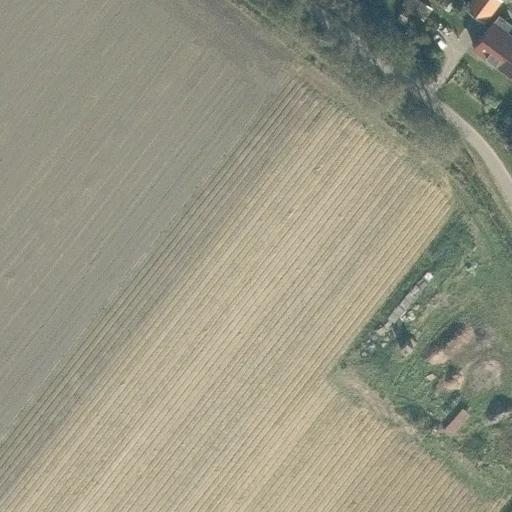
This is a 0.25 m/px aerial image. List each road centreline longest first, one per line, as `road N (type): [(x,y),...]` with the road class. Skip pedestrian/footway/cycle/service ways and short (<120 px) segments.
road 1 (track): [(206,0),(432,172),(469,210)]
road 2 (unclassified): [(511,200),(461,131),(293,0)]
